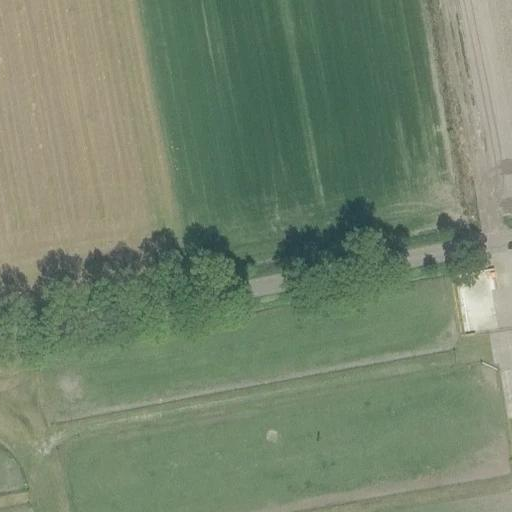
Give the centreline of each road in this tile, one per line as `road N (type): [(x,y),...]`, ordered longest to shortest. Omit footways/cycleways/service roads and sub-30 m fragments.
road 1 (tertiary): [(0,334),(511,239)]
road 2 (track): [(447,0),(490,243)]
